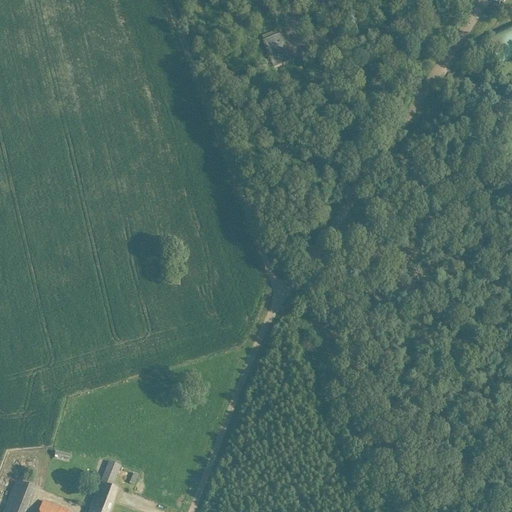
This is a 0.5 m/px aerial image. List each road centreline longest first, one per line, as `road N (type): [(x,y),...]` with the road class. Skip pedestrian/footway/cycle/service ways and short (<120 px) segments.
road 1 (unclassified): [(192,511),(278,297),(481,4)]
road 2 (track): [(278,297),(165,0)]
